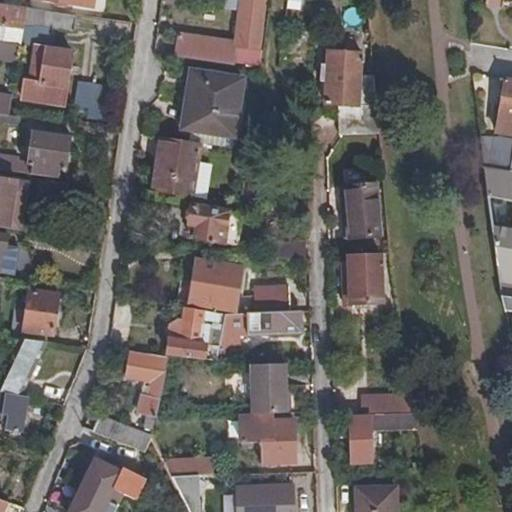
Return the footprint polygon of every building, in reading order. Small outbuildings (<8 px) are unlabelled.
[(35,0),(92,11),(93,0),(35,0)] [(173,58),(260,68),(270,0),(243,0),(237,47),(169,35),(168,42),(176,44),(173,58)] [(0,24),(5,25),(25,29),(26,24),(28,9),(0,5),(0,24)] [(81,31),(84,17),(28,9),(26,24),(81,31)] [(5,25),(3,43),(22,47),(25,29),(5,25)] [(3,43),(0,43),(0,60),(19,63),(22,47),(3,43)] [(80,54),(55,51),(47,103),(71,107),(80,54)] [(339,108),(338,125),(341,137),(379,136),(376,92),(362,91),(363,57),(329,55),(326,107),(339,108)] [(191,132),(232,138),(242,82),(192,74),(183,131),(191,132)] [(511,78),(503,77),(495,129),(511,131),(511,78)] [(0,171),(54,179),(55,171),(62,172),(68,135),(30,129),(24,160),(11,158),(11,155),(0,153),(0,171)] [(200,146),(230,151),(232,138),(191,132),(189,144),(200,146)] [(511,139),(480,134),(484,165),(511,171),(511,167),(511,139)] [(189,144),(160,140),(153,194),(193,199),(200,146),(189,144)] [(368,169),(380,167),(378,141),(366,143),(368,169)] [(498,260),(505,300),(511,301),(511,170),(511,171),(484,165),(489,194),(511,198),(511,228),(493,225),(498,260)] [(0,177),(0,224),(20,228),(26,182),(0,177)] [(248,177),(246,190),(255,191),(256,178),(248,177)] [(383,237),(377,183),(345,187),(351,239),(383,237)] [(230,213),(191,206),(185,238),(225,244),(230,213)] [(309,257),(308,226),(289,227),(291,242),(270,243),(272,260),(309,257)] [(0,269),(2,251),(8,252),(8,250),(9,238),(0,236),(0,269)] [(2,251),(0,269),(0,274),(9,276),(19,277),(23,251),(8,250),(8,252),(2,251)] [(381,305),(379,254),(352,255),(352,264),(346,263),(346,306),(381,305)] [(194,262),(189,306),(233,314),(239,269),(194,262)] [(250,290),(252,314),(290,311),(288,287),(250,290)] [(60,298),(31,293),(25,333),(54,337),(60,298)] [(168,356),(174,357),(216,361),(218,348),(198,343),(203,313),(181,309),(179,321),(176,321),(166,326),(164,338),(169,339),(166,356),(168,356)] [(218,348),(216,361),(216,365),(234,365),(233,347),(240,346),(239,336),(301,331),(301,310),(290,311),(252,314),(222,316),(218,348)] [(26,393),(46,351),(27,343),(7,385),(26,393)] [(156,429),(168,356),(166,356),(132,353),(128,376),(143,379),(150,380),(147,394),(140,394),(137,412),(148,414),(146,428),(156,429)] [(270,412),(290,411),(289,364),(283,364),(255,364),(256,412),(270,412)] [(150,380),(143,379),(140,394),(147,394),(150,380)] [(28,399),(0,393),(0,416),(7,418),(5,433),(20,436),(28,399)] [(411,402),(410,396),(364,397),(363,416),(377,416),(412,415),(411,402)] [(256,412),(242,413),(238,413),(239,442),(257,441),(258,461),(292,460),(290,418),(271,418),(270,412),(256,412)] [(412,415),(377,416),(377,419),(349,419),(350,464),(370,463),(370,426),(378,426),(379,430),(416,429),(412,415)] [(103,417),(97,433),(145,454),(153,441),(154,439),(103,417)] [(96,460),(82,488),(109,502),(123,473),(96,460)] [(170,474),(199,473),(198,460),(163,460),(170,474)] [(200,503),(199,473),(170,474),(185,504),(197,503),(200,503)] [(197,503),(185,504),(187,507),(189,511),(290,511),(290,484),(234,486),(234,511),(197,511),(197,503)] [(394,511),(394,488),(356,487),(356,511),(394,511)] [(103,511),(109,502),(82,488),(70,511),(103,511)] [(0,511),(5,511),(8,505),(0,501),(0,511)]
